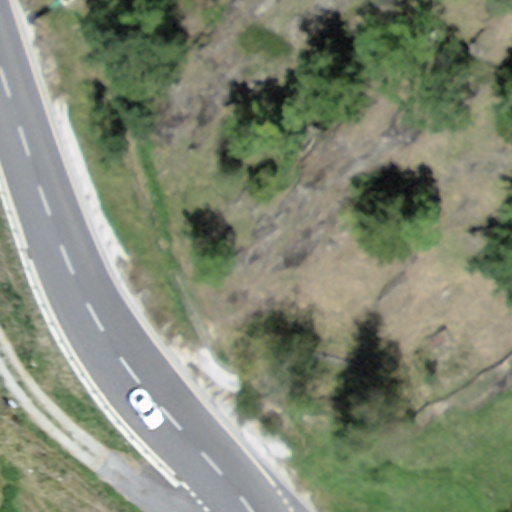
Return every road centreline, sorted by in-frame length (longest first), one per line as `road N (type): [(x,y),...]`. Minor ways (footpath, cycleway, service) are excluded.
road 1 (tertiary): [(0,61),(38,188),(93,321),(239,511)]
road 2 (track): [(182,511),(109,478),(18,387),(0,353)]
